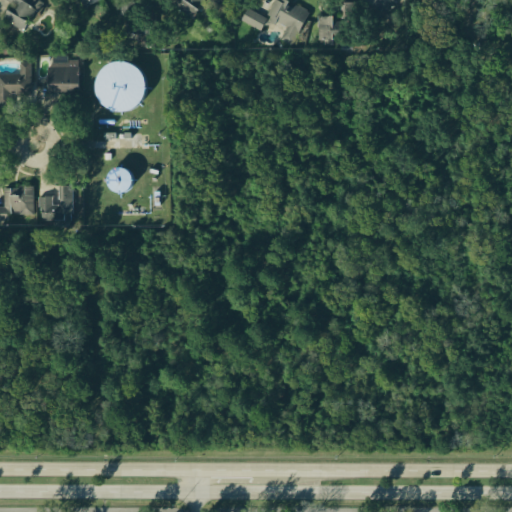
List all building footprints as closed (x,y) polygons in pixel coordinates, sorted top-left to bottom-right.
[(0,17),(4,9),(9,11),(12,6),(14,7),(16,4),(8,0),(40,0),(42,1),(32,21),(27,18),(21,29),(0,17)] [(119,0),(119,13),(130,13),(130,0),(119,0)] [(180,0),(205,0),(196,12),(180,0)] [(245,6),(264,17),(273,0),(290,0),(287,5),(291,7),(294,2),(310,10),(291,44),(279,37),(284,28),(278,25),(265,18),(259,29),(239,18),(245,6)] [(366,0),(363,2),(375,17),(397,0),(366,0)] [(315,15),(333,15),(333,21),(340,21),(340,1),(354,1),(354,38),(330,38),(314,37),(315,15)] [(124,21),(141,21),(141,12),(154,12),(154,46),(144,45),(144,34),(124,33),(124,21)] [(49,61),(67,61),(67,58),(78,58),(78,91),(46,91),(46,66),(49,66),(49,61)] [(0,73),(19,73),(19,60),(30,60),(30,106),(0,106),(0,73)] [(107,105),(101,99),(98,92),(97,84),(98,76),(102,69),(108,64),(115,60),(123,60),(132,61),(139,66),(144,73),(147,81),(147,90),(144,98),(138,105),(130,109),(122,110),(114,109),(107,105)] [(113,189),(110,186),(108,182),(108,178),(109,175),(111,171),(114,169),(117,167),(121,167),(125,168),(128,170),(131,173),(132,177),(132,181),(130,185),(128,188),(124,190),(120,191),(116,190),(113,189)] [(57,184),(71,184),(72,212),(69,212),(69,218),(39,219),(39,205),(37,205),(36,195),(50,195),(50,204),(57,204),(57,184)] [(2,185),(31,185),(31,213),(5,213),(5,221),(0,221),(0,205),(2,205),(2,185)]
